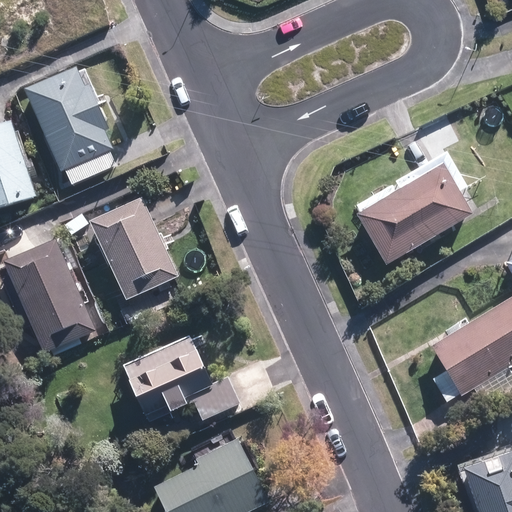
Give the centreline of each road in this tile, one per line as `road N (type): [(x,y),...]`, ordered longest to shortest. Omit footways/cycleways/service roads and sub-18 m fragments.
road 1 (residential): [(197,81),(388,1),(413,2),(430,18),(433,44),(412,71),(227,155)]
road 2 (residential): [(227,155),(383,511)]
